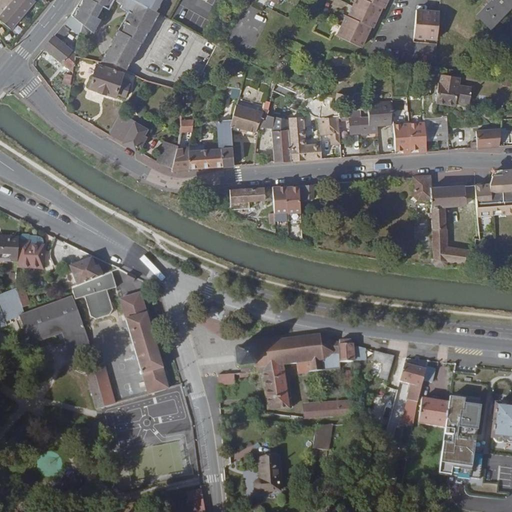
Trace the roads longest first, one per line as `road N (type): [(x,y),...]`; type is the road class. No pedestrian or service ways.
road 1 (residential): [(8,72),(71,128),(186,184),(511,162)]
road 2 (tertiary): [(163,273),(333,327),(511,345)]
road 3 (tertiary): [(163,273),(199,400),(217,511)]
road 4 (tertiary): [(143,261),(0,161)]
road 5 (tertiary): [(0,198),(143,261)]
road 6 (unknown): [(70,0),(116,55),(169,82)]
